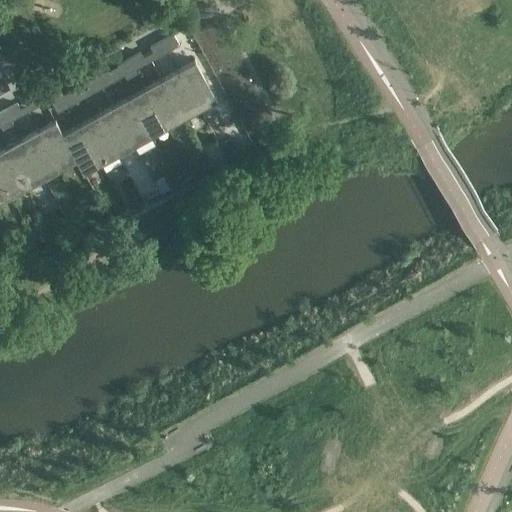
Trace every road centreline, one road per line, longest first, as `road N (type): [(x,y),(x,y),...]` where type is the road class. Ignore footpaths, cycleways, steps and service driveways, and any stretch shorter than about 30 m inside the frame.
road 1 (motorway): [(511,263),(39,511)]
road 2 (motorway): [(511,292),(111,511)]
road 3 (motorway): [(511,345),(203,511)]
road 4 (motorway): [(292,511),(511,393)]
road 5 (motorway): [(367,511),(511,432)]
